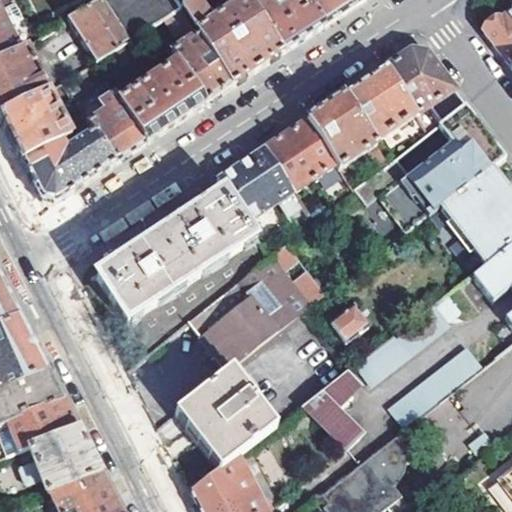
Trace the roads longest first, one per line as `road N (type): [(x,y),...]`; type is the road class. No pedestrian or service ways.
road 1 (residential): [(420,3),(27,259)]
road 2 (secondary): [(27,259),(155,511)]
road 3 (residential): [(420,3),(511,120)]
